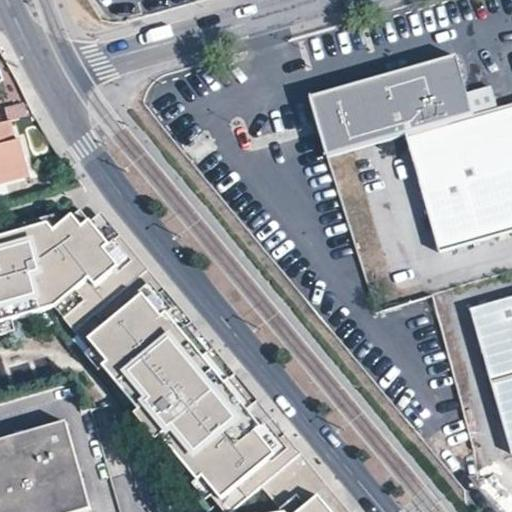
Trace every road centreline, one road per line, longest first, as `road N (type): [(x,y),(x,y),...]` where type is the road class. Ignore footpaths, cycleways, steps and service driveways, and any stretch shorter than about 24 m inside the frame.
road 1 (tertiary): [(389,511),(86,142),(49,81)]
road 2 (unclassified): [(319,0),(49,81)]
